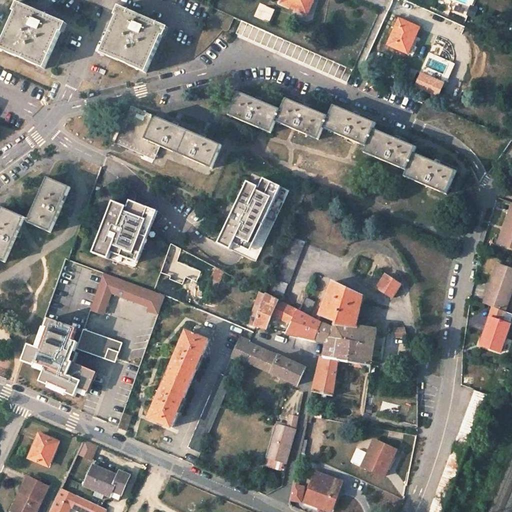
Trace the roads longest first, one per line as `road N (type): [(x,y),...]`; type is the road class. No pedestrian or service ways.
road 1 (residential): [(468,144),(254,55),(79,112)]
road 2 (residential): [(511,158),(478,211),(447,418),(407,511)]
road 3 (residential): [(276,511),(22,399)]
road 4 (residential): [(276,511),(315,355),(227,329)]
road 5 (residential): [(227,329),(175,307),(130,420),(179,442)]
road 6 (residential): [(179,442),(227,329)]
